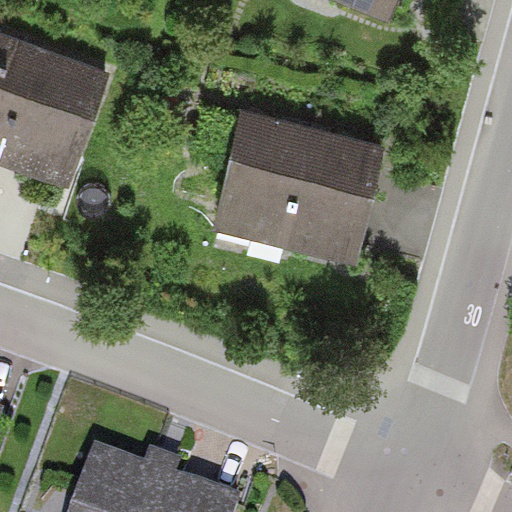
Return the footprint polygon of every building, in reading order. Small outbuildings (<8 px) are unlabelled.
[(406,0),(347,0),(398,20),(406,0)] [(0,35),(0,154),(76,178),(111,71),(0,35)] [(395,148),(252,110),(224,215),(367,253),(395,148)] [(0,452),(10,421),(0,417),(0,452)] [(248,511),(249,509),(99,458),(80,511),(248,511)]
